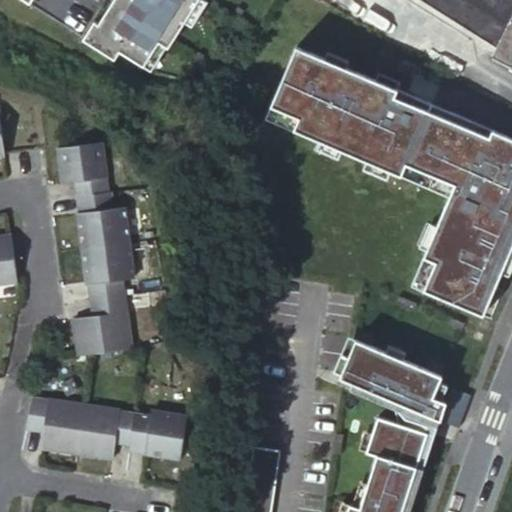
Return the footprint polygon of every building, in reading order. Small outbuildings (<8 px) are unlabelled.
[(109,0),(97,21),(92,18),(80,36),(112,56),(118,48),(141,63),(156,38),(164,43),(165,44),(181,19),(193,0),(109,0)] [(193,0),(181,19),(188,23),(200,4),(193,0)] [(511,0),(422,0),(494,46),(511,8),(511,0)] [(511,8),(494,46),(488,56),(511,68),(511,8)] [(149,68),(164,43),(156,38),(141,63),(149,68)] [(485,326),(511,256),(511,134),(295,50),(267,122),(299,134),(296,144),(406,187),(406,188),(454,206),(429,270),(439,274),(428,304),(485,326)] [(59,147),(64,181),(81,179),(83,195),(110,192),(108,175),(109,175),(104,141),(59,147)] [(110,192),(83,195),(85,212),(79,213),(85,249),(133,243),(127,207),(115,208),(113,192),(110,192)] [(0,282),(18,280),(11,233),(0,234),(0,282)] [(133,243),(85,249),(90,285),(96,285),(98,302),(129,298),(126,281),(138,279),(133,243)] [(129,298),(98,302),(101,318),(76,322),(82,358),(93,357),(137,351),(132,314),(130,314),(129,298)] [(409,511),(410,510),(421,465),(449,426),(457,428),(465,396),(456,394),(433,377),(437,378),(424,369),(418,368),(399,355),(377,349),(356,344),(344,392),(390,424),(373,448),(370,462),(376,466),(367,503),(364,507),(362,511),(409,511)] [(78,452),(86,401),(49,396),(49,398),(34,395),(28,423),(45,425),(42,446),(78,452)] [(122,407),(86,401),(78,452),(115,456),(118,436),(134,438),(137,411),(122,408),(122,407)] [(185,455),(192,411),(155,405),(154,413),(137,411),(134,438),(133,448),(185,455)] [(257,451),(247,508),(269,511),(279,454),(257,451)]
